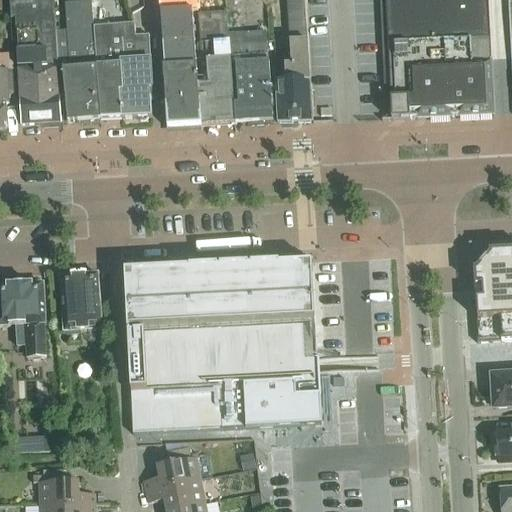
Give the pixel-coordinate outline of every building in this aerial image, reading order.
[(62,125),(56,33),(53,0),(41,0),(10,2),(11,20),(15,19),(22,127),(62,125)] [(199,89),(194,14),(199,14),(198,0),(161,0),(166,70),(164,70),(168,127),(168,131),(201,129),(199,89)] [(310,84),(306,15),(305,0),(286,0),(290,43),(292,68),(286,68),(287,83),(277,84),(279,125),(313,124),(311,84),(310,84)] [(386,0),(392,123),(495,118),(488,0),(386,0)] [(153,120),(151,92),(153,92),(151,61),(152,61),(150,37),(136,38),(135,26),(134,26),(95,28),(94,4),(65,5),(67,32),(68,41),(96,39),(98,67),(122,66),(124,94),(120,94),(122,121),(122,122),(138,121),(141,124),(146,124),(149,120),(153,120)] [(235,127),(231,62),(228,14),(196,16),(201,89),(199,89),(201,129),(235,127)] [(101,123),(98,67),(96,39),(68,41),(67,32),(56,33),(62,125),(68,124),(68,125),(69,125),(101,123)] [(231,62),(235,127),(248,126),(274,124),(268,32),(246,34),(248,61),(233,62),(231,62)] [(0,132),(7,132),(6,108),(10,108),(9,101),(16,101),(13,55),(0,56),(0,132)] [(122,121),(120,94),(124,94),(122,66),(98,67),(101,123),(122,121)] [(511,166),(511,155),(487,157),(488,168),(511,166)] [(478,274),(475,274),(476,290),(483,289),(483,293),(484,302),(477,302),(478,314),(483,314),(483,319),(476,319),(478,345),(511,343),(511,254),(491,256),(491,259),(478,274)] [(317,357),(313,277),(313,267),(314,267),(314,264),(311,264),(297,265),(280,266),(190,272),(190,271),(184,271),(176,272),(139,274),(126,275),(128,316),(132,395),(134,438),(224,433),(222,390),(303,386),(303,399),(304,399),(321,399),(321,398),(321,397),(320,376),(320,375),(319,362),(317,362),(317,357)] [(99,277),(60,280),(64,332),(63,332),(63,335),(103,332),(99,277)] [(0,288),(0,329),(17,329),(18,349),(27,348),(27,361),(47,360),(45,327),(46,327),(44,287),(0,288)] [(493,395),(511,393),(511,377),(492,378),(493,395)] [(511,393),(493,395),(494,411),(511,410),(511,393)] [(498,451),(511,449),(511,432),(497,434),(498,451)] [(18,454),(54,452),(53,437),(17,438),(18,454)] [(188,446),(165,447),(167,455),(188,450),(188,446)] [(511,449),(498,451),(496,451),(496,461),(498,461),(499,464),(511,462),(511,449)] [(147,495),(201,484),(196,461),(193,462),(190,450),(188,450),(167,455),(169,467),(158,469),(160,481),(145,484),(147,495)] [(240,459),(244,474),(257,471),(253,456),(240,459)] [(41,509),(96,508),(96,497),(79,497),(79,485),(68,485),(68,473),(43,473),(44,478),(44,485),(40,485),(41,509)] [(201,484),(147,495),(149,505),(149,506),(165,503),(166,511),(177,511),(206,506),(201,484)] [(502,511),(511,511),(511,490),(501,492),(502,511)] [(147,495),(139,497),(140,507),(149,505),(147,495)] [(261,510),(259,498),(251,499),(253,511),(261,510)]
